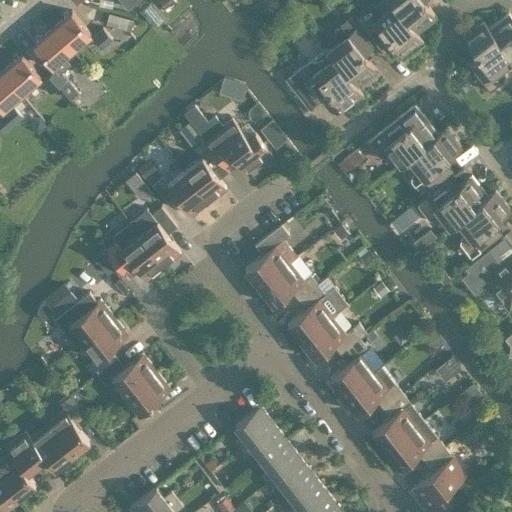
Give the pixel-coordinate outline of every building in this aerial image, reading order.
[(401,0),(387,0),(385,2),(384,0),(367,0),(359,7),(384,38),(393,31),(406,47),(426,31),(420,23),(420,24),(401,0)] [(401,0),(420,24),(420,23),(440,7),(434,0),(401,0)] [(511,2),(511,1),(491,17),(511,43),(511,2)] [(74,2),(55,18),(74,40),(93,24),(74,2)] [(136,12),(113,5),(110,16),(133,22),(136,12)] [(329,39),(336,47),(360,76),(380,60),(367,44),(377,37),(352,6),(338,18),(337,25),(341,30),(329,39)] [(302,7),(291,15),(298,24),(309,16),(302,7)] [(505,57),(511,51),(511,43),(491,17),(486,9),(465,26),(479,43),(469,50),(493,81),(509,69),(509,63),(505,57)] [(115,29),(105,17),(96,24),(106,36),(115,29)] [(37,34),(56,56),(58,58),(50,65),(60,76),(68,69),(62,62),(73,53),(67,46),(74,40),(55,18),(37,34)] [(25,45),(6,61),(25,83),(43,67),(25,45)] [(367,84),(360,76),(336,47),(326,55),(321,50),(312,49),(288,68),(312,99),(332,83),(346,100),(367,84)] [(86,69),(98,79),(111,66),(100,55),(86,69)] [(0,66),(0,91),(6,99),(7,100),(0,106),(0,110),(8,120),(25,105),(14,92),(25,83),(6,61),(0,66)] [(60,76),(50,65),(43,71),(52,83),(60,76)] [(198,93),(187,101),(208,128),(210,131),(226,151),(230,157),(240,149),(249,162),(275,142),(259,121),(251,127),(235,107),(226,114),(218,103),(211,109),(198,93)] [(394,142),(403,153),(411,146),(442,123),(441,122),(418,93),(370,131),(381,145),(389,146),(394,142)] [(449,116),(441,122),(442,123),(411,146),(420,157),(415,161),(414,169),(425,183),(456,159),(450,151),(466,138),(449,116)] [(205,146),(188,159),(204,179),(212,190),(230,177),(216,159),(226,151),(210,131),(200,139),(205,146)] [(352,145),(344,151),(350,159),(366,147),(360,139),(352,145)] [(152,149),(141,157),(150,169),(161,160),(152,149)] [(166,165),(156,174),(171,194),(181,186),(195,204),(212,190),(204,179),(188,159),(171,172),(166,165)] [(453,216),(460,211),(460,210),(491,185),(475,165),(459,178),(451,169),(420,193),(432,208),(438,209),(444,205),(453,216)] [(147,171),(137,179),(143,187),(153,179),(147,171)] [(460,210),(460,211),(469,221),(463,226),(462,233),(474,248),(505,223),(497,213),(511,201),(511,196),(498,179),(491,185),(460,210)] [(151,198),(134,211),(143,223),(167,255),(185,241),(171,223),(180,215),(165,195),(155,203),(151,198)] [(121,229),(110,237),(126,257),(136,250),(150,268),(167,255),(143,223),(134,211),(117,224),(121,229)] [(345,212),(336,218),(343,228),(352,222),(345,212)] [(284,214),(278,218),(259,234),(266,243),(248,257),(262,275),(293,251),(293,250),(299,245),(286,229),(292,224),(284,214)] [(470,262),(464,266),(477,283),(486,276),(492,283),(496,280),(504,290),(511,300),(511,299),(511,230),(508,225),(491,238),(467,257),(467,258),(470,262)] [(371,239),(362,246),(369,254),(378,247),(371,239)] [(109,245),(101,251),(110,263),(118,257),(109,245)] [(294,278),(301,288),(321,273),(313,262),(306,268),(293,251),(262,275),(276,292),(294,278)] [(446,257),(439,262),(446,272),(454,267),(446,257)] [(384,269),(376,276),(383,286),(392,279),(384,269)] [(68,272),(47,288),(48,289),(57,301),(59,302),(79,286),(68,272)] [(291,312),(304,329),(336,305),(322,288),(329,283),(321,273),(301,288),(309,298),(291,312)] [(73,312),(86,329),(117,305),(104,288),(86,301),(78,291),(58,307),(66,318),(73,312)] [(131,323),(117,305),(86,329),(99,346),(93,351),(101,361),(121,346),(113,337),(131,323)] [(336,333),(344,342),(364,327),(369,322),(361,312),(349,322),(336,305),(304,329),(318,347),(336,333)] [(372,337),(364,327),(344,342),(351,352),(333,366),(347,383),(378,359),(365,342),(372,337)] [(128,356),(121,346),(101,361),(121,388),(128,383),(129,383),(160,359),(146,342),(128,356)] [(174,377),(160,359),(129,383),(142,400),(135,405),(143,416),(163,401),(156,391),(174,377)] [(378,387),(386,397),(406,381),(398,371),(391,376),(378,359),(347,383),(360,401),(378,387)] [(375,420),(389,438),(427,408),(406,381),(386,397),(393,406),(375,420)] [(51,412),(75,444),(93,430),(79,412),(89,404),(73,384),(63,392),(68,399),(51,412)] [(238,430),(244,438),(277,412),(263,394),(238,414),(246,424),(238,430)] [(421,441),(428,451),(449,435),(427,408),(389,438),(403,455),(421,441)] [(29,419),(19,427),(34,447),(44,439),(58,457),(75,444),(51,412),(34,426),(29,419)] [(290,429),(277,412),(244,438),(249,445),(257,439),(265,449),(290,429)] [(14,442),(0,452),(0,458),(21,486),(39,472),(25,454),(34,447),(19,427),(9,435),(14,442)] [(264,464),(270,472),(304,446),(290,429),(265,449),(272,458),(264,464)] [(456,445),(449,435),(428,451),(436,460),(415,476),(436,502),(456,486),(450,478),(470,462),(456,445)] [(284,473),(291,482),(317,463),(304,446),(270,472),(276,479),(284,473)] [(0,495),(4,500),(21,486),(0,458),(0,495)] [(291,498),(297,506),(330,480),(317,463),(291,482),(299,492),(291,498)] [(134,495),(146,511),(148,511),(181,487),(175,479),(167,485),(159,475),(134,495)] [(304,511),(311,507),(314,511),(323,511),(344,497),(330,480),(297,506),(301,511),(304,511)] [(229,486),(220,493),(229,504),(238,497),(238,496),(229,486)] [(148,511),(183,511),(186,510),(179,500),(187,494),(181,487),(148,511)] [(247,489),(238,496),(238,497),(245,506),(255,499),(247,489)] [(355,511),(344,497),(323,511),(355,511)]
